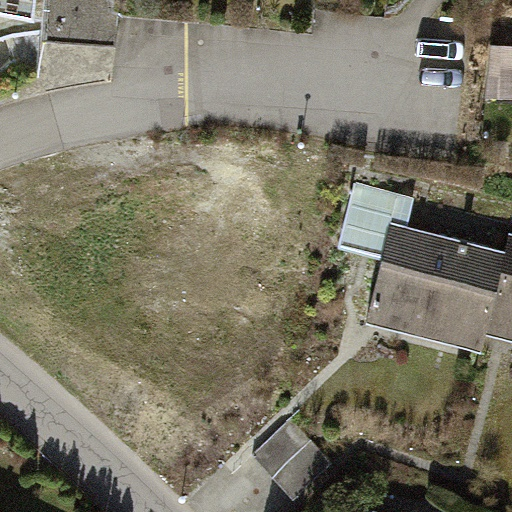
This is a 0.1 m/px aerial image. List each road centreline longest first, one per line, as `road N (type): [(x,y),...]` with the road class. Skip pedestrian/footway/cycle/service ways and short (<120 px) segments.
road 1 (residential): [(386,94),(63,97),(0,134)]
road 2 (residential): [(0,383),(150,511)]
